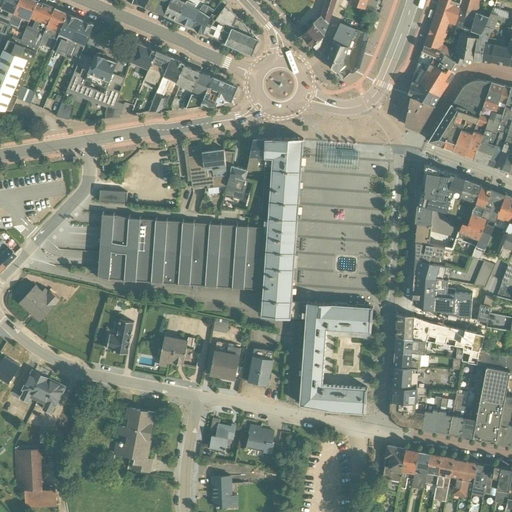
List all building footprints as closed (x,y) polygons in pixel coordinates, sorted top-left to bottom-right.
[(19,0),(4,0),(0,10),(0,32),(2,34),(6,25),(9,26),(19,0)] [(24,33),(38,1),(34,0),(19,0),(9,26),(6,31),(10,33),(13,28),(14,28),(11,35),(13,36),(18,38),(21,31),(24,33)] [(148,0),(145,7),(154,11),(159,0),(148,0)] [(159,0),(154,11),(164,15),(171,0),(159,0)] [(171,0),(164,15),(178,21),(186,1),(186,0),(171,0)] [(178,21),(192,27),(199,10),(203,4),(205,2),(204,1),(204,0),(186,0),(186,1),(178,21)] [(203,32),(205,33),(226,3),(223,0),(220,0),(214,8),(203,4),(199,10),(192,27),(203,32)] [(303,34),(317,48),(320,45),(335,0),(326,0),(322,14),(313,22),(313,23),(303,34)] [(350,0),(350,2),(375,10),(377,0),(350,0)] [(439,0),(425,43),(439,49),(461,63),(464,56),(474,58),(478,35),(480,32),(471,29),(476,11),(479,0),(439,0)] [(54,8),(38,1),(24,33),(21,40),(38,47),(40,43),(54,8)] [(225,42),(237,18),(237,16),(238,16),(238,15),(237,15),(227,4),(227,3),(226,3),(205,33),(225,42)] [(509,18),(508,23),(508,25),(511,26),(511,11),(494,6),(491,11),(509,18)] [(67,14),(54,8),(40,43),(45,46),(47,42),(55,45),(57,40),(67,14)] [(480,32),(489,15),(476,11),(471,29),(480,32)] [(474,58),(482,59),(485,41),(486,38),(488,39),(498,20),(508,23),(509,18),(491,11),(489,15),(480,32),(478,35),(474,58)] [(80,19),(67,14),(57,40),(62,42),(58,53),(65,56),(80,19)] [(240,19),(237,18),(225,42),(252,53),(254,50),(259,38),(252,30),(250,31),(247,26),(246,24),(242,20),(240,19)] [(93,25),(80,19),(65,56),(72,59),(75,54),(80,56),(81,55),(93,25)] [(333,39),(350,46),(363,49),(368,31),(357,27),(341,21),(333,39)] [(5,110),(11,111),(17,99),(22,87),(38,47),(21,40),(18,38),(13,36),(10,41),(7,40),(0,57),(0,110),(2,111),(5,110)] [(326,59),(336,70),(339,66),(350,46),(333,39),(326,59)] [(511,46),(508,46),(485,41),(482,59),(490,61),(490,60),(509,63),(511,64),(511,46)] [(146,76),(156,51),(138,43),(130,62),(133,63),(131,67),(135,69),(134,71),(146,76)] [(425,43),(422,50),(437,56),(444,60),(444,61),(455,71),(461,63),(439,49),(425,43)] [(363,49),(350,46),(339,66),(336,70),(343,77),(358,68),(363,49)] [(418,63),(449,81),(453,74),(443,69),(443,67),(441,66),(444,61),(444,60),(437,56),(422,50),(418,63)] [(171,57),(156,51),(146,76),(144,79),(159,86),(171,57)] [(93,59),(88,73),(85,82),(105,90),(108,81),(110,82),(112,74),(117,62),(95,54),(93,59)] [(112,118),(118,102),(125,79),(112,74),(110,82),(108,81),(105,90),(85,82),(88,73),(93,59),(81,55),(80,56),(67,92),(107,108),(105,113),(105,119),(112,118)] [(171,57),(159,86),(157,92),(164,95),(171,80),(177,82),(185,63),(171,57)] [(455,71),(444,61),(441,66),(443,67),(443,69),(453,74),(455,71)] [(201,70),(185,63),(177,82),(193,89),(201,70)] [(419,82),(440,94),(449,81),(418,63),(415,71),(412,79),(419,82)] [(213,75),(201,70),(193,89),(200,92),(205,94),(213,75)] [(235,93),(238,86),(213,75),(205,94),(200,105),(228,101),(229,99),(231,100),(232,100),(235,93)] [(463,85),(450,106),(457,113),(467,116),(478,120),(483,104),(492,80),(479,78),(471,80),(463,85)] [(412,95),(434,104),(440,94),(419,82),(412,79),(408,92),(408,93),(408,94),(412,95)] [(504,84),(492,80),(483,104),(492,107),(491,109),(496,111),(504,84)] [(491,109),(485,130),(496,135),(499,124),(511,86),(504,84),(496,111),(491,109)] [(511,86),(499,124),(509,128),(511,119),(511,86)] [(30,104),(35,92),(22,87),(17,99),(30,104)] [(186,107),(200,105),(205,94),(200,92),(198,95),(192,92),(186,107)] [(169,98),(157,93),(148,113),(163,110),(169,98)] [(434,104),(412,95),(406,123),(419,129),(434,104)] [(123,104),(118,102),(112,118),(119,117),(123,104)] [(61,103),(55,117),(69,120),(73,107),(61,103)] [(485,130),(491,109),(492,107),(483,104),(478,120),(465,153),(474,156),(485,130)] [(429,139),(444,145),(457,113),(450,106),(429,139)] [(444,145),(453,149),(467,116),(457,113),(444,145)] [(453,149),(465,153),(478,120),(467,116),(453,149)] [(511,119),(509,128),(495,164),(502,167),(511,140),(511,119)] [(495,164),(509,128),(499,124),(496,135),(498,135),(488,161),(495,164)] [(498,135),(496,135),(485,130),(474,156),(488,161),(498,135)] [(292,299),(304,137),(296,137),(267,137),(267,140),(266,140),(265,163),(272,164),(268,224),(104,213),(104,212),(103,212),(99,256),(99,264),(98,279),(99,279),(99,278),(263,290),(262,314),(290,316),(291,303),(292,299)] [(254,138),(247,168),(265,168),(265,163),(266,140),(267,140),(267,137),(254,138)] [(511,140),(502,167),(509,169),(511,161),(511,140)] [(225,150),(224,147),(203,150),(204,153),(190,155),(188,155),(188,159),(189,159),(192,178),(192,185),(207,183),(208,186),(227,184),(230,174),(227,174),(225,150)] [(341,158),(342,150),(326,149),(325,168),(357,170),(358,158),(341,158)] [(245,178),(247,168),(233,164),(234,151),(225,150),(227,174),(230,174),(227,184),(225,191),(241,196),(245,178)] [(342,150),(341,158),(358,158),(358,155),(358,151),(342,150)] [(421,193),(436,197),(443,169),(425,162),(421,193)] [(443,169),(436,197),(436,201),(442,202),(442,201),(444,203),(444,205),(444,211),(448,212),(459,175),(443,169)] [(62,171),(52,172),(53,182),(63,181),(62,171)] [(450,216),(455,217),(466,177),(459,175),(448,212),(448,215),(450,216)] [(455,217),(463,219),(468,221),(472,210),(476,202),(481,183),(466,177),(455,217)] [(198,212),(207,183),(192,185),(194,191),(188,208),(198,212)] [(483,213),(491,187),(481,183),(476,202),(472,210),(468,221),(463,219),(459,230),(479,237),(487,215),(483,213)] [(497,216),(506,193),(491,187),(483,213),(487,215),(479,237),(472,254),(481,258),(493,223),(488,221),(489,217),(496,219),(497,216)] [(127,192),(100,191),(99,199),(99,202),(127,203),(127,192)] [(433,205),(436,197),(421,193),(419,203),(433,205)] [(506,219),(511,198),(511,195),(506,193),(497,216),(506,219)] [(511,220),(511,219),(511,198),(506,219),(501,232),(507,234),(509,229),(506,228),(510,219),(511,220)] [(433,205),(419,203),(417,221),(431,223),(433,205)] [(430,229),(429,242),(445,246),(453,247),(459,230),(463,219),(455,217),(450,216),(447,227),(448,227),(446,232),(430,229)] [(511,255),(511,219),(511,220),(510,219),(506,228),(509,229),(507,234),(498,256),(510,261),(511,255)] [(430,229),(431,223),(417,221),(415,240),(416,240),(429,242),(430,229)] [(416,240),(416,256),(430,260),(431,258),(442,260),(445,246),(429,242),(416,240)] [(0,261),(4,266),(15,256),(1,241),(0,241),(0,261)] [(511,255),(510,261),(506,270),(502,280),(511,283),(511,255)] [(416,256),(415,271),(431,275),(433,260),(430,260),(416,256)] [(474,283),(486,285),(495,263),(484,259),(474,283)] [(495,277),(502,280),(506,270),(499,267),(495,277)] [(413,289),(439,294),(439,285),(430,285),(431,275),(415,271),(413,289)] [(39,321),(59,298),(51,291),(50,293),(44,288),(42,291),(35,285),(19,303),(39,321)] [(439,294),(413,289),(412,302),(420,302),(420,306),(422,309),(427,309),(430,307),(435,307),(435,306),(450,309),(449,311),(451,312),(449,325),(414,317),(412,337),(426,339),(466,346),(480,348),(484,333),(485,332),(486,325),(487,321),(482,320),(479,332),(475,331),(477,323),(473,322),(474,316),(477,316),(479,302),(439,294)] [(291,303),(372,309),(372,310),(373,311),(373,304),(292,299),(291,303)] [(372,310),(372,309),(291,303),(290,316),(306,317),(300,402),(332,408),(366,411),(367,385),(323,382),(327,327),(371,330),(373,311),(372,310)] [(511,329),(511,315),(489,311),(490,305),(480,303),(477,318),(482,320),(487,321),(486,325),(493,326),(511,329)] [(396,334),(412,337),(414,317),(414,313),(398,311),(396,334)] [(227,332),(229,320),(216,317),(213,330),(227,332)] [(128,352),(134,321),(120,318),(117,333),(110,332),(107,347),(114,348),(114,349),(128,352)] [(412,337),(396,334),(396,350),(418,351),(419,345),(425,346),(426,339),(412,337)] [(188,339),(165,335),(159,364),(167,366),(168,361),(184,364),(185,357),(190,358),(194,337),(189,336),(188,339)] [(236,379),(241,346),(234,345),(234,342),(217,340),(210,374),(236,379)] [(457,345),(456,353),(464,354),(466,347),(457,345)] [(268,383),(271,371),(269,371),(273,352),(274,352),(275,350),(254,346),(248,379),(249,380),(249,379),(268,382),(268,383)] [(511,353),(480,348),(466,346),(464,360),(487,364),(511,368),(511,353)] [(418,351),(396,350),(395,364),(418,366),(421,366),(422,352),(418,351)] [(0,363),(0,378),(9,384),(20,366),(13,362),(4,357),(0,363)] [(460,358),(453,357),(452,367),(459,368),(460,358)] [(418,366),(395,364),(393,384),(417,386),(418,366)] [(496,440),(506,393),(511,368),(487,364),(481,397),(474,433),(477,434),(478,435),(480,436),(481,437),(483,437),(485,438),(487,438),(489,438),(491,438),(491,436),(496,436),(496,438),(495,439),(496,440)] [(37,401),(48,380),(33,372),(19,398),(28,402),(30,397),(37,401)] [(51,414),(63,387),(48,380),(37,401),(44,404),(42,409),(51,414)] [(392,399),(426,402),(427,395),(428,393),(416,392),(417,386),(393,384),(393,390),(392,399)] [(449,431),(461,433),(467,406),(461,405),(463,392),(457,391),(455,399),(449,431)] [(496,440),(508,442),(511,423),(508,421),(509,418),(510,418),(511,407),(511,394),(506,393),(496,440)] [(422,425),(436,428),(443,396),(436,395),(435,397),(427,395),(426,402),(422,425)] [(474,435),(474,433),(481,397),(474,395),(472,407),(467,406),(461,433),(474,435)] [(436,428),(449,431),(455,399),(443,396),(436,428)] [(400,421),(422,425),(426,402),(392,399),(391,410),(400,421)] [(132,466),(150,469),(151,464),(152,458),(146,456),(155,410),(142,408),(129,405),(125,424),(120,423),(118,432),(125,433),(123,440),(116,439),(114,451),(130,454),(129,459),(133,460),(132,466)] [(220,417),(213,415),(211,429),(215,430),(215,433),(212,432),(210,445),(219,447),(219,451),(225,452),(228,437),(234,438),(236,423),(232,422),(232,424),(219,422),(220,417)] [(249,430),(250,430),(246,446),(273,452),(275,441),(273,440),(275,429),(261,426),(263,421),(262,421),(261,425),(251,423),(249,430)] [(400,485),(406,446),(388,443),(383,475),(384,475),(384,478),(389,479),(387,488),(399,490),(400,485)] [(413,477),(419,449),(406,446),(400,485),(406,486),(408,476),(413,477)] [(25,490),(43,489),(41,449),(14,451),(16,490),(25,490)] [(425,481),(430,451),(419,449),(413,477),(412,483),(413,483),(412,485),(424,487),(425,481)] [(436,483),(442,454),(430,451),(425,481),(436,483)] [(448,486),(454,456),(442,454),(436,483),(434,497),(438,498),(439,500),(442,499),(446,500),(448,486)] [(459,494),(466,458),(454,456),(448,486),(453,487),(452,493),(459,494)] [(473,482),(477,460),(466,458),(459,494),(466,496),(469,481),(473,482)] [(484,491),(488,472),(484,471),(484,469),(483,468),(484,462),(477,460),(473,482),(472,489),(484,491)] [(496,494),(501,465),(495,464),(493,470),(491,470),(491,472),(488,472),(484,491),(496,494)] [(507,501),(508,497),(511,474),(511,467),(501,465),(496,494),(495,499),(507,501)] [(212,506),(239,504),(238,493),(233,493),(232,473),(211,474),(212,506)] [(43,489),(25,490),(26,506),(56,505),(56,488),(43,489)]
